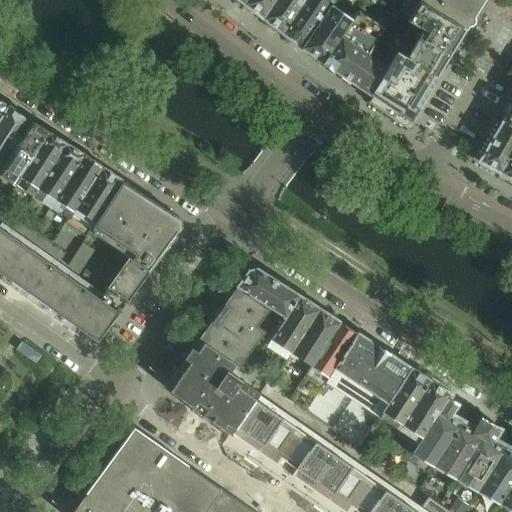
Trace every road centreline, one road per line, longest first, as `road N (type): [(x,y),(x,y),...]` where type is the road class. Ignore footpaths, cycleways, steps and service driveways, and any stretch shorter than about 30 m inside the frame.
road 1 (residential): [(239,226),(511,399)]
road 2 (residential): [(0,71),(239,226)]
road 3 (residential): [(511,221),(318,108)]
road 4 (residential): [(122,390),(291,511)]
road 5 (residential): [(122,390),(239,226)]
road 6 (residential): [(318,108),(179,0)]
road 7 (unknown): [(427,173),(511,30)]
road 8 (residential): [(33,510),(122,390)]
road 9 (residential): [(122,390),(0,305)]
road 10 (residential): [(239,226),(318,108)]
